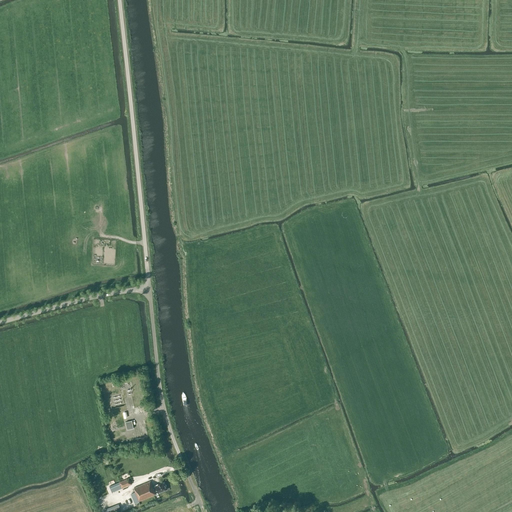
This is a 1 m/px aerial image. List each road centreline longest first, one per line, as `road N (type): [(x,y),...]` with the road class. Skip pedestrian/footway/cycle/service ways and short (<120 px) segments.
road 1 (unclassified): [(148,287),(119,0)]
road 2 (unclassified): [(202,507),(164,413),(148,287)]
road 3 (unclassified): [(0,322),(148,287)]
